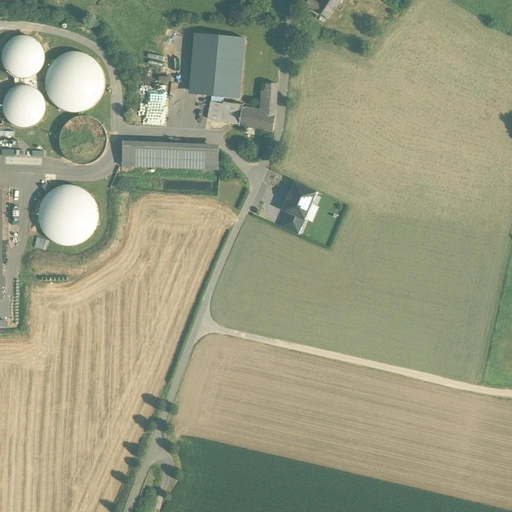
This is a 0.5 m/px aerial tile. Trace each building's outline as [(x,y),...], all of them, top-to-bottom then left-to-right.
[(339,0),(325,0),(320,7),(318,8),(308,1),(305,5),(328,19),(341,1),(339,0)] [(24,81),(31,79),(38,75),(42,69),(45,61),(44,53),(41,46),(37,41),(30,37),(23,36),(16,36),(10,39),(4,44),(1,51),(0,54),(0,61),(0,65),(4,71),(9,77),(16,80),(24,81)] [(190,94),(239,99),(244,41),(196,36),(190,94)] [(72,113),(81,113),(90,109),(98,102),(103,94),(105,84),(104,75),(99,65),(92,58),(82,53),(72,52),(62,55),(53,61),(47,69),(44,79),(44,89),(48,98),(54,106),(62,111),(72,113)] [(277,82),(267,80),(266,102),(276,104),(277,82)] [(29,129),(35,126),(41,120),(44,113),(45,106),(43,99),(39,92),(33,87),(26,85),(18,85),(11,87),(5,91),(1,98),(0,100),(0,114),(2,119),(7,125),(14,129),(21,130),(29,129)] [(231,124),(234,104),(211,101),(208,121),(231,124)] [(276,104),(266,102),(265,115),(275,117),(276,104)] [(242,106),(234,104),(231,124),(239,125),(242,111),(242,106)] [(265,115),(242,111),(239,125),(273,132),(275,117),(265,115)] [(103,154),(106,146),(106,138),(103,130),(98,123),(91,119),(82,118),(75,118),(68,122),(63,127),(59,133),(58,141),(59,148),(62,155),(67,161),(73,164),(82,166),(90,164),(97,160),(103,154)] [(219,151),(123,147),(122,167),(218,171),(219,151)] [(288,213),(305,220),(316,194),(295,185),(284,211),(288,213)] [(43,234),(51,242),(63,247),(75,246),(86,241),(94,232),(98,220),(97,208),(91,196),(83,190),(73,186),(63,186),(52,190),(44,198),(38,209),(38,221),(43,234)] [(305,220),(288,213),(282,227),(299,234),(305,220)]
